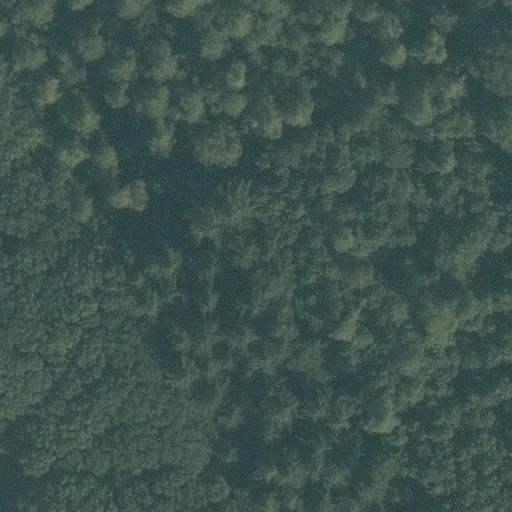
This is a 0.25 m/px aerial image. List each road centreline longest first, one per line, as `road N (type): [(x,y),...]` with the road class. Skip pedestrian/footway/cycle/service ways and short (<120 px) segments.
road 1 (track): [(0,267),(511,5)]
road 2 (track): [(409,58),(490,209)]
